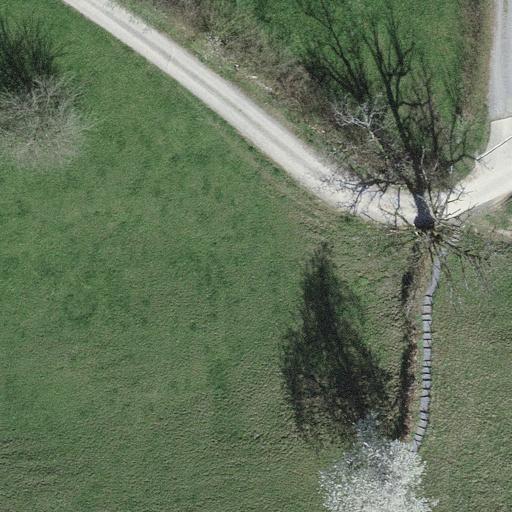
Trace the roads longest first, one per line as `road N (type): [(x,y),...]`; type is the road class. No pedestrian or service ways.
road 1 (track): [(511,171),(436,201),(355,191),(305,163),(92,0)]
road 2 (track): [(508,0),(511,135)]
